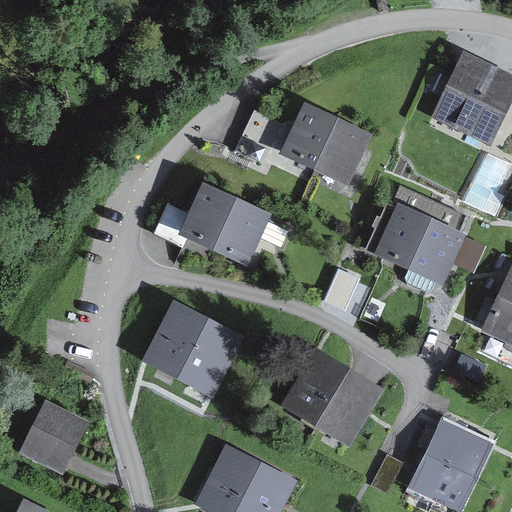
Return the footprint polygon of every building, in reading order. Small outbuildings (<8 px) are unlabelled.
[(511,78),(464,56),(434,120),(490,146),(511,98),(511,78)] [(284,154),(315,168),(334,123),(304,110),(284,154)] [(315,168),(345,181),(365,137),(334,123),(315,168)] [(501,189),(511,161),(511,160),(485,149),(465,200),(498,213),(506,191),(501,189)] [(215,249),(235,204),(205,191),(185,236),(215,249)] [(246,262),(266,218),(235,204),(215,249),(246,262)] [(378,253),(409,268),(430,224),(399,209),(378,253)] [(409,268),(440,283),(461,239),(430,224),(409,268)] [(360,278),(338,269),(324,301),(345,311),(360,278)] [(511,278),(502,300),(511,304),(511,278)] [(511,304),(502,300),(489,330),(511,340),(511,304)] [(143,367),(214,399),(243,337),(171,305),(143,367)] [(282,411),(348,451),(384,393),(318,353),(282,411)] [(95,374),(67,360),(62,370),(91,384),(95,374)] [(20,459),(65,480),(90,427),(45,405),(20,459)] [(428,457),(474,478),(487,449),(442,428),(428,457)] [(202,511),(280,511),(294,485),(224,450),(194,508),(202,511)] [(415,487),(460,508),(474,478),(428,457),(415,487)] [(43,511),(19,500),(13,511),(43,511)]
